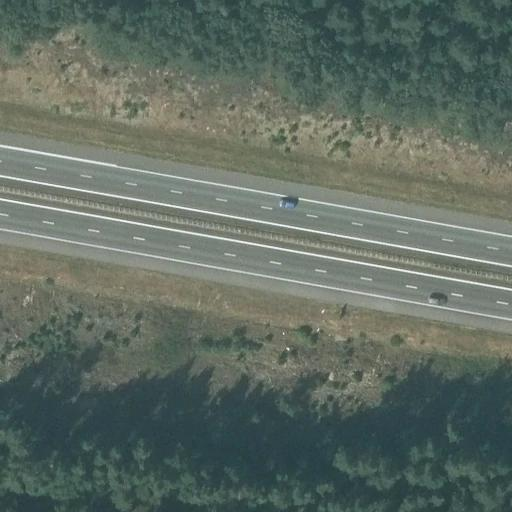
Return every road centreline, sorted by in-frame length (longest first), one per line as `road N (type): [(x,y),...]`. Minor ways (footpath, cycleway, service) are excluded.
road 1 (motorway): [(511,251),(0,162)]
road 2 (motorway): [(0,216),(511,305)]
road 3 (track): [(357,511),(322,502),(0,476)]
